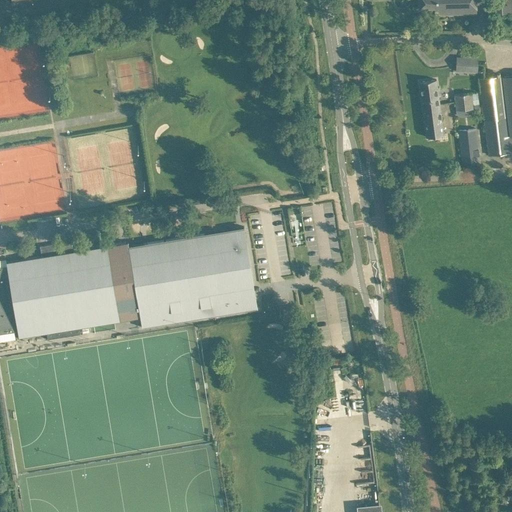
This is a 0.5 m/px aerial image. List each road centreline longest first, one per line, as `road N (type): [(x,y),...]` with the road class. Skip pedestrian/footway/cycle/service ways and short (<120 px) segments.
road 1 (unclassified): [(511,43),(332,44)]
road 2 (tertiary): [(408,511),(380,338)]
road 3 (tertiary): [(380,338),(360,184)]
road 4 (tertiary): [(345,187),(380,338)]
road 5 (unclassified): [(511,176),(360,184)]
